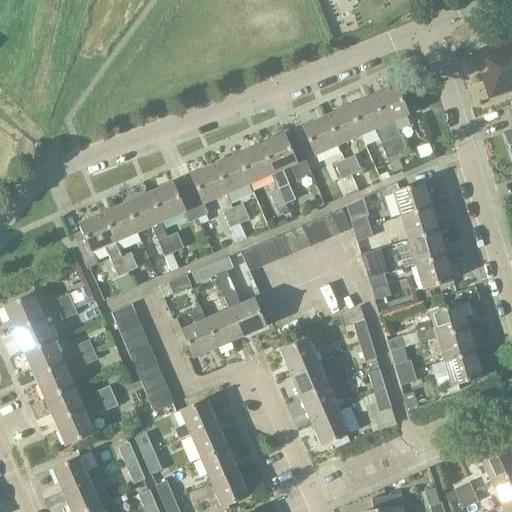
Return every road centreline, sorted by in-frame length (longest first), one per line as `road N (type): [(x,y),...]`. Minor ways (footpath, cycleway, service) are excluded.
road 1 (unclassified): [(0,226),(48,172),(425,28)]
road 2 (residential): [(320,511),(253,363),(183,391),(143,299)]
road 3 (residential): [(511,308),(425,28)]
